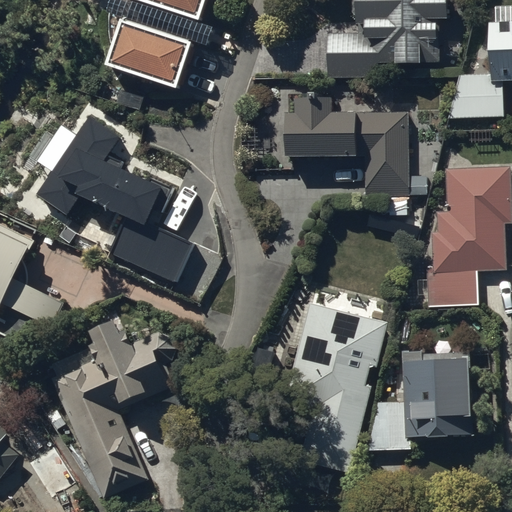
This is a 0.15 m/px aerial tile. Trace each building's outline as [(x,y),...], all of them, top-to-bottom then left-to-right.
[(211,0),(136,0),(135,4),(122,0),(120,0),(114,22),(125,26),(109,72),(177,94),(194,49),(211,53),(218,34),(202,29),(211,0)] [(356,0),(355,30),(365,29),(365,37),(329,37),(328,81),(379,81),(379,67),(396,67),(408,70),(420,69),(422,64),(438,65),(439,26),(449,26),(448,0),(356,0)] [(511,26),(490,26),(490,77),(449,77),(449,122),(504,121),(504,86),(511,85),(511,26)] [(308,106),(295,104),(296,120),(286,121),(286,165),(357,163),(357,160),(365,160),(366,202),(428,199),(426,177),(410,179),(408,116),(356,117),(356,121),(332,121),(332,105),(317,105),(317,103),(308,104),(308,106)] [(511,170),(447,171),(448,215),(437,215),(438,233),(432,234),(433,269),(428,270),(428,309),(479,309),(478,273),(507,273),(506,226),(511,226),(511,170)] [(192,244),(131,212),(115,243),(132,252),(127,262),(170,285),(192,244)] [(37,245),(0,227),(0,320),(7,309),(54,331),(66,306),(19,283),(37,245)] [(391,328),(311,307),(285,402),(321,412),(306,464),(350,476),(391,328)] [(118,327),(92,338),(97,349),(92,352),(98,365),(54,385),(105,499),(148,480),(114,402),(120,400),(124,409),(138,408),(149,399),(118,327)] [(422,355),(403,355),(403,405),(377,404),(366,453),(412,454),(412,442),(428,443),(428,445),(448,444),(449,442),(474,438),(469,357),(422,359),(422,355)] [(0,485),(18,464),(17,456),(5,446),(11,438),(0,428),(0,485)]
